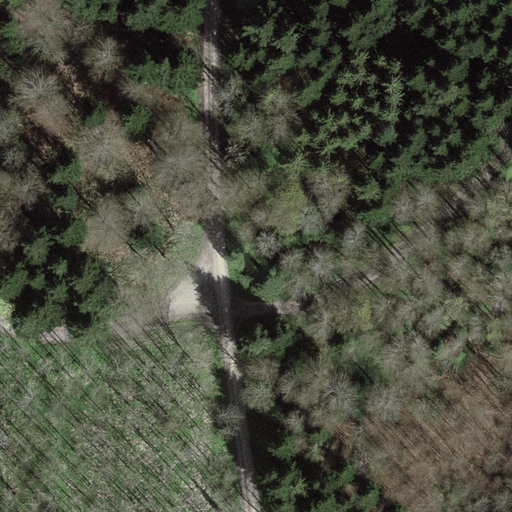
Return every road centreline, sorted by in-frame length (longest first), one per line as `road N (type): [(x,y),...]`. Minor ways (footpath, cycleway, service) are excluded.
road 1 (track): [(251,511),(209,110),(213,0)]
road 2 (track): [(511,157),(372,269),(315,301),(226,310)]
road 3 (track): [(224,289),(68,322),(0,315)]
